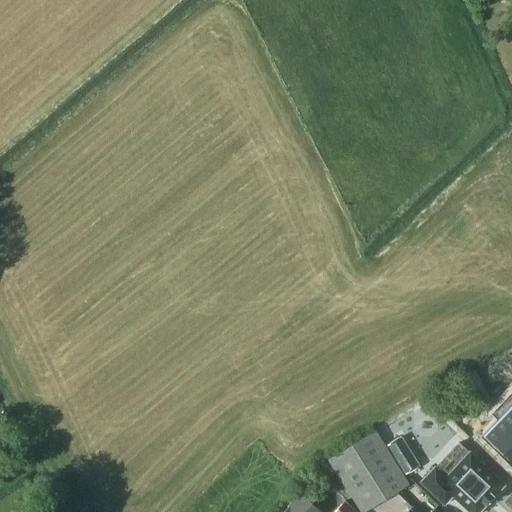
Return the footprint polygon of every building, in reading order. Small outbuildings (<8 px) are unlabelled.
[(476,372),(466,378),(471,389),(481,383),(476,372)] [(501,420),(511,430),(511,396),(495,414),(501,420)] [(511,465),(511,430),(501,420),(484,438),(511,465)] [(471,423),(466,429),(475,437),(480,432),(471,423)] [(328,460),(360,511),(364,511),(410,484),(376,430),(328,460)] [(389,445),(398,460),(409,453),(400,438),(389,445)] [(444,505),(452,496),(469,511),(479,511),(504,485),(469,453),(446,478),(435,467),(420,483),(444,505)] [(321,511),(315,507),(301,493),(300,492),(288,505),(289,506),(283,511),(321,511)] [(332,511),(357,511),(344,500),(332,511)]
